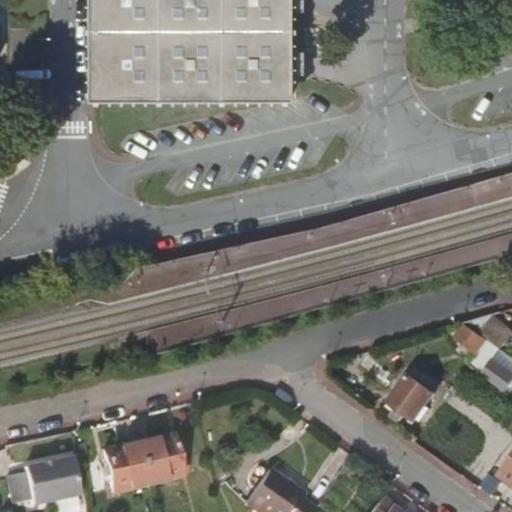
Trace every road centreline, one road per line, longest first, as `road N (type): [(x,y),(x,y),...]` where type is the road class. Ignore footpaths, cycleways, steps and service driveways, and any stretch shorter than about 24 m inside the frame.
road 1 (unclassified): [(386,174),(80,243)]
road 2 (residential): [(0,420),(279,361)]
road 3 (residential): [(279,361),(475,511)]
road 4 (unclassified): [(57,0),(66,180),(80,243)]
road 5 (residential): [(279,361),(502,293)]
road 6 (unclassified): [(386,174),(384,0)]
road 7 (unclassified): [(511,138),(386,174)]
